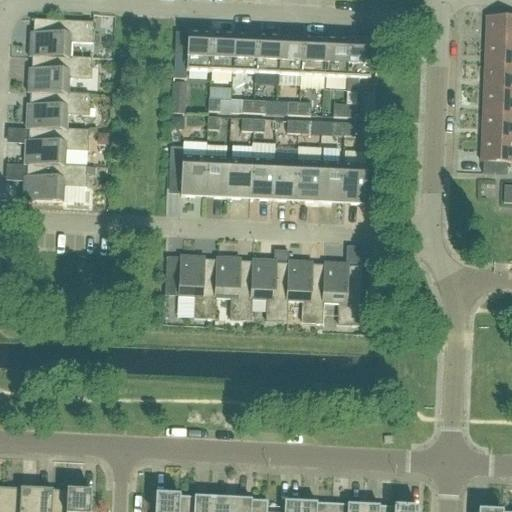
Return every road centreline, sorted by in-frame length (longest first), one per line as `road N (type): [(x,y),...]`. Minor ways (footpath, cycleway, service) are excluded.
road 1 (residential): [(0,29),(21,2),(436,17)]
road 2 (residential): [(427,240),(9,221),(2,209)]
road 3 (residential): [(448,462),(122,446)]
road 4 (residential): [(427,240),(436,17)]
road 5 (residential): [(448,462),(459,281)]
road 6 (residential): [(122,446),(0,440)]
